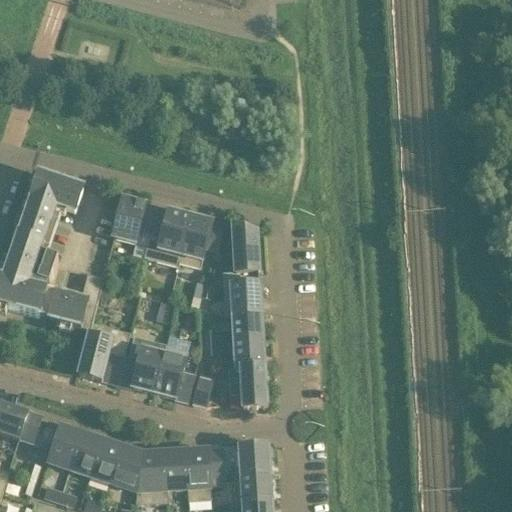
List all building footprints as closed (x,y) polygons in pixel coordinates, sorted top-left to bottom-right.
[(2,283),(0,292),(0,310),(90,334),(92,328),(99,299),(101,291),(104,282),(88,278),(81,304),(76,303),(78,295),(51,288),(56,271),(58,264),(54,263),(55,259),(48,257),(61,219),(64,220),(66,214),(75,217),(83,192),(73,189),(69,187),(56,183),(52,181),(40,178),(32,203),(31,202),(18,241),(19,241),(4,284),(2,283)] [(123,202),(113,242),(114,242),(135,248),(139,235),(150,238),(151,238),(157,212),(146,209),(146,208),(123,202)] [(151,238),(150,238),(144,262),(178,271),(179,267),(190,220),(169,214),(169,215),(157,212),(151,238)] [(179,267),(200,273),(205,252),(217,255),(224,229),(212,226),(190,220),(179,267)] [(223,290),(260,288),(259,276),(257,237),(233,231),(235,276),(222,277),(223,290)] [(260,288),(223,290),(225,319),(233,319),(233,318),(262,316),(260,288)] [(205,289),(202,301),(210,303),(213,291),(205,289)] [(262,316),(233,318),(233,319),(234,345),(263,344),(261,317),(262,317),(262,316)] [(124,362),(130,338),(92,328),(90,334),(79,379),(102,385),(102,384),(117,388),(124,362)] [(206,347),(214,347),(214,335),(205,335),(206,347)] [(124,362),(117,388),(132,391),(132,392),(153,397),(164,358),(163,358),(165,351),(166,349),(134,341),(128,364),(124,362)] [(234,345),(236,372),(236,373),(264,371),(263,344),(234,345)] [(214,347),(206,347),(207,359),(215,358),(214,347)] [(194,380),(183,377),(188,356),(165,351),(163,358),(164,358),(153,397),(176,403),(188,406),(194,380)] [(236,373),(236,372),(228,373),(229,399),(242,398),(243,413),(267,411),(264,371),(236,373)] [(212,385),(200,382),(193,407),(206,410),(212,385)] [(53,454),(61,430),(5,411),(0,424),(0,436),(52,454),(53,454)] [(81,436),(61,430),(53,454),(52,454),(48,466),(68,473),(81,436)] [(102,443),(81,436),(68,473),(90,480),(102,443)] [(110,487),(122,450),(102,443),(90,480),(110,487)] [(143,457),(122,450),(110,487),(135,495),(138,496),(143,457)] [(241,480),(269,478),(268,450),(239,452),(241,479),(241,480)] [(210,482),(208,453),(186,455),(188,493),(187,494),(188,505),(211,504),(210,489),(211,489),(210,482)] [(221,453),(208,453),(210,482),(221,481),(223,481),(221,453)] [(186,455),(165,456),(167,495),(187,494),(188,493),(186,455)] [(167,495),(165,456),(143,457),(138,496),(135,495),(136,508),(168,507),(167,495)] [(25,481),(35,485),(40,470),(30,466),(25,481)] [(0,496),(2,497),(9,476),(0,472),(0,496)] [(243,508),(272,506),(272,505),(271,505),(269,478),(241,480),(241,479),(233,480),(235,509),(243,509),(243,508)] [(35,485),(25,481),(20,495),(30,499),(35,485)] [(221,481),(210,482),(211,489),(222,489),(221,481)] [(44,501),(58,506),(61,495),(48,491),(44,501)] [(58,506),(73,511),(77,500),(61,495),(58,506)]
